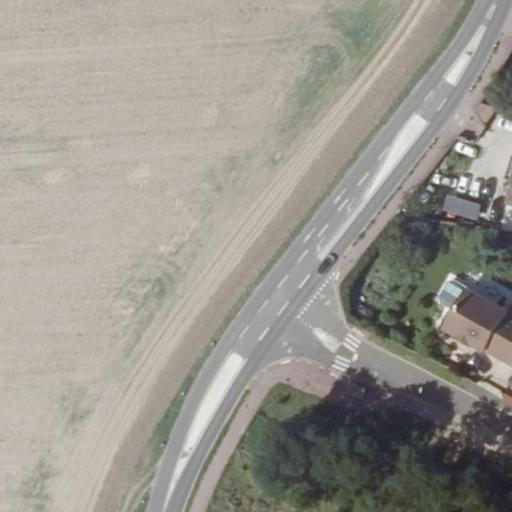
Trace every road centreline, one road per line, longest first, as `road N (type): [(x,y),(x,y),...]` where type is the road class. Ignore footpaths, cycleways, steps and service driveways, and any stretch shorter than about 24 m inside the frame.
road 1 (tertiary): [(285,307),(391,172),(500,0)]
road 2 (residential): [(285,307),(511,425)]
road 3 (tertiary): [(170,511),(212,416),(285,307)]
